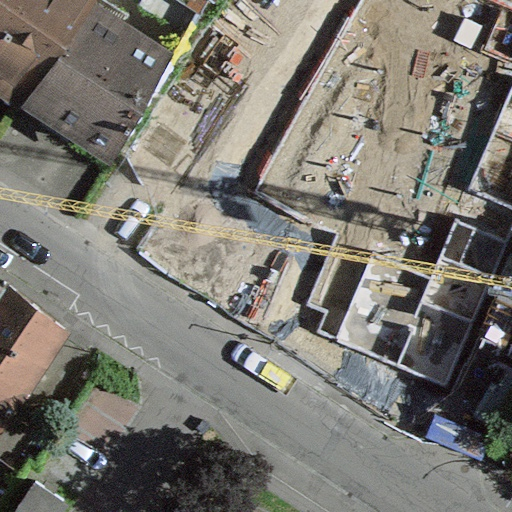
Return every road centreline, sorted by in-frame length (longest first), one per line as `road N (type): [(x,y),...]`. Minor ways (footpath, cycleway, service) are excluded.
road 1 (unclassified): [(0,191),(437,477)]
road 2 (residential): [(437,477),(511,336)]
